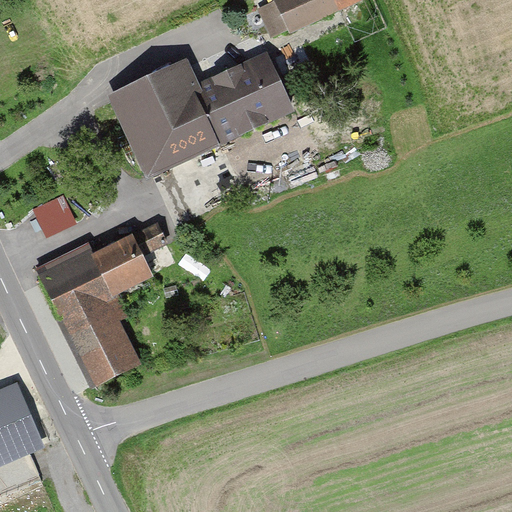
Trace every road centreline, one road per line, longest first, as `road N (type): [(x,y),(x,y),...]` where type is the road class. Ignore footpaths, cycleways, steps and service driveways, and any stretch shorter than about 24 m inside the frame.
road 1 (unclassified): [(79,438),(511,301)]
road 2 (tertiary): [(79,438),(0,274)]
